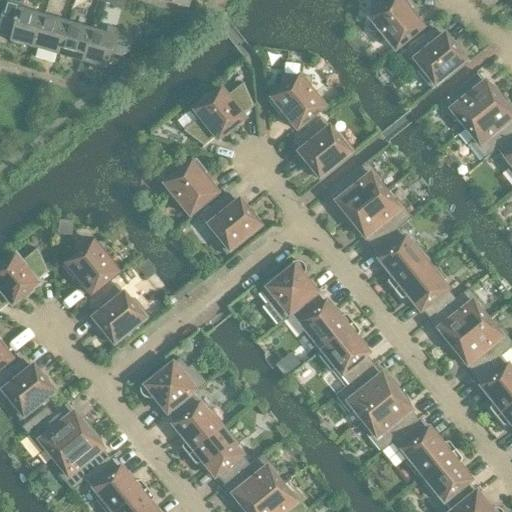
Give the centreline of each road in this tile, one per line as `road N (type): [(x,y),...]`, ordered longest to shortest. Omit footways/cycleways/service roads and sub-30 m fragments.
road 1 (residential): [(511,474),(307,225)]
road 2 (residential): [(97,389),(307,225)]
road 3 (residential): [(194,511),(97,389)]
